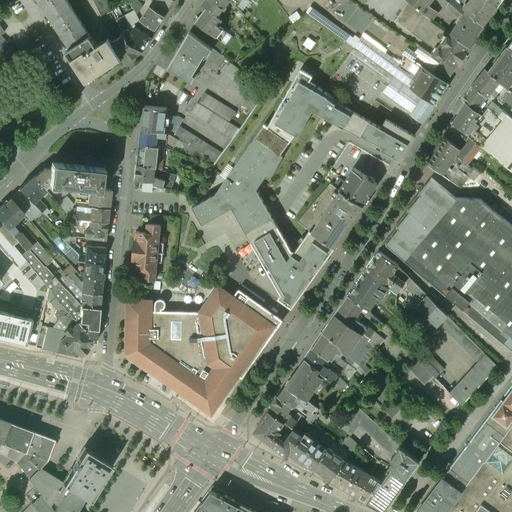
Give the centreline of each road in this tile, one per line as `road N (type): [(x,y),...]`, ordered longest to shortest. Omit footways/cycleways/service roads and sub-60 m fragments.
road 1 (residential): [(212,451),(511,13)]
road 2 (residential): [(103,391),(126,174),(116,133),(95,103)]
road 3 (residential): [(511,374),(399,511)]
road 4 (secondary): [(212,451),(348,511)]
road 5 (residential): [(191,0),(150,60),(95,103)]
road 6 (secondary): [(103,391),(212,451)]
road 7 (residential): [(95,103),(0,183)]
road 8 (residential): [(95,103),(26,0)]
